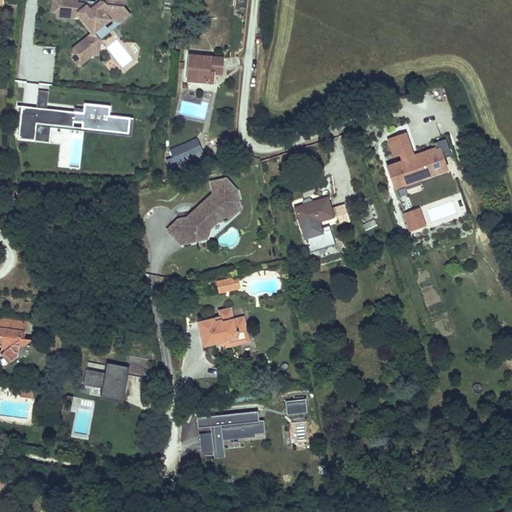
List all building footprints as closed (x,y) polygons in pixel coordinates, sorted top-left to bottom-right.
[(60,11),(61,0),(52,0),(52,10),(60,11)] [(130,14),(124,6),(124,0),(96,0),(96,1),(98,3),(94,6),(91,3),(86,2),(78,1),(77,0),(61,0),(60,11),(60,16),(72,17),(79,11),(88,22),(86,23),(93,32),(94,32),(95,31),(105,23),(110,18),(114,19),(122,20),(130,14)] [(100,38),(122,20),(114,19),(114,22),(108,26),(105,23),(95,31),(100,38)] [(100,38),(95,31),(94,32),(93,32),(88,36),(91,39),(91,41),(92,43),(94,42),(100,42),(100,38)] [(99,54),(100,42),(94,42),(92,43),(91,41),(91,39),(88,36),(80,43),(82,45),(78,48),(73,48),(73,56),(79,64),(93,53),(99,54)] [(212,57),(190,55),(188,81),(214,82),(214,72),(211,72),(212,57)] [(212,57),(211,72),(214,72),(222,73),(223,58),(212,57)] [(18,137),(48,141),(50,125),(73,127),(73,120),(82,121),(82,127),(131,132),(132,117),(110,115),(110,105),(85,103),(84,108),(75,107),(75,110),(47,107),(48,90),(39,89),(36,106),(22,104),(18,137)] [(388,165),(396,189),(449,172),(448,170),(455,168),(446,139),(435,143),(437,148),(414,155),(407,132),(388,138),(396,163),(388,165)] [(205,160),(199,146),(167,160),(173,173),(205,160)] [(229,163),(226,156),(216,161),(220,167),(229,163)] [(239,198),(238,191),(227,179),(212,183),(216,197),(206,206),(204,212),(200,211),(194,217),(179,221),(177,222),(169,230),(182,245),(187,240),(191,244),(209,239),(212,229),(219,223),(229,221),(235,216),(232,204),(239,198)] [(216,197),(214,189),(179,221),(194,217),(200,211),(204,212),(206,206),(216,197)] [(242,209),(239,198),(232,204),(235,216),(242,209)] [(306,204),(296,208),(305,239),(324,234),(320,221),(333,216),(331,209),(327,198),(311,203),(312,206),(307,207),(306,204)] [(349,220),(344,204),(331,209),(333,216),(338,215),(341,223),(349,220)] [(428,227),(422,209),(404,215),(410,233),(428,227)] [(366,230),(377,226),(375,221),(364,225),(366,230)] [(227,289),(217,291),(218,295),(228,293),(238,292),(236,282),(226,283),(227,289)] [(213,321),(200,324),(206,349),(215,347),(223,345),(225,351),(239,347),(236,336),(247,334),(243,320),(233,322),(231,314),(230,311),(217,314),(219,320),(220,323),(214,324),(213,321)] [(24,346),(26,321),(0,318),(0,342),(2,343),(1,350),(0,349),(0,355),(2,355),(9,363),(19,356),(19,345),(24,346)] [(200,324),(198,325),(204,349),(206,349),(200,324)] [(247,334),(236,336),(239,347),(249,345),(247,334)] [(120,391),(123,374),(142,378),(146,358),(127,355),(125,367),(104,363),(102,373),(83,369),(80,384),(99,388),(120,391)] [(118,400),(120,391),(99,388),(98,396),(118,400)] [(28,399),(29,391),(19,390),(18,398),(28,399)] [(307,413),(306,400),(288,402),(288,414),(307,413)] [(199,420),(200,427),(212,426),(216,457),(224,456),(222,439),(264,434),(263,422),(259,423),(258,413),(199,420)] [(211,451),(210,434),(201,435),(202,452),(211,451)]
